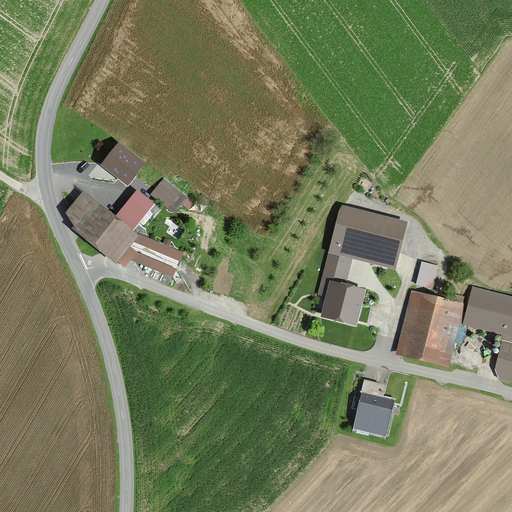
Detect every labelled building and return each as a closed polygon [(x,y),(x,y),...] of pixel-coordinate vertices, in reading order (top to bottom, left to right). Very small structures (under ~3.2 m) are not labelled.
[(143,167),(119,149),(104,169),(128,187),(143,167)] [(151,190),(174,211),(188,195),(165,175),(151,190)] [(136,200),(122,190),(103,215),(84,197),(70,216),(78,230),(124,267),(129,260),(176,279),(179,271),(136,252),(141,246),(182,264),(186,255),(148,237),(131,224),(142,210),(133,203),(136,200)] [(409,225),(346,209),(326,287),(334,289),(326,319),(359,327),(367,295),(344,289),(352,259),(397,270),(409,225)] [(440,266),(423,263),(418,284),(435,288),(440,266)] [(472,309),(415,295),(401,355),(450,367),(461,325),(511,337),(511,299),(477,291),(472,309)] [(511,343),(505,342),(499,369),(502,379),(511,381),(511,343)] [(381,386),(368,384),(366,395),(357,393),(353,410),(363,412),(359,429),(389,436),(396,401),(387,399),(388,395),(379,393),(381,386)]
